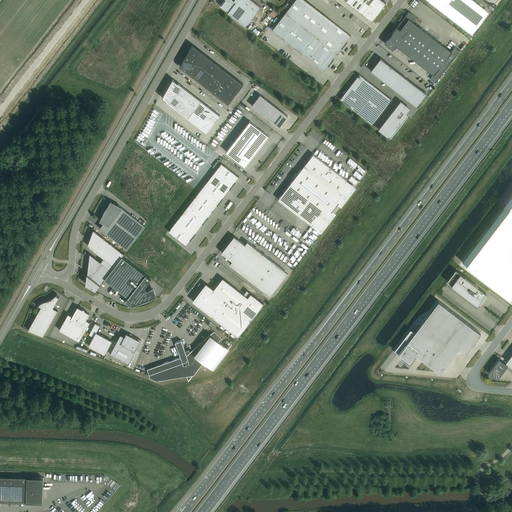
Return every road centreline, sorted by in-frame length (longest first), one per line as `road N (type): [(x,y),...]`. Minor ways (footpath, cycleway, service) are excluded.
road 1 (motorway): [(511,84),(188,508)]
road 2 (motorway): [(200,511),(511,103)]
road 3 (unclassified): [(401,0),(166,303),(128,317),(62,284)]
road 4 (unclassified): [(203,0),(79,217),(62,284)]
road 5 (tertiary): [(37,270),(193,0)]
